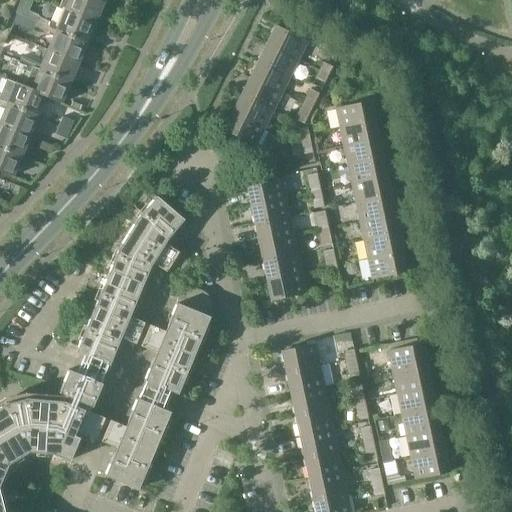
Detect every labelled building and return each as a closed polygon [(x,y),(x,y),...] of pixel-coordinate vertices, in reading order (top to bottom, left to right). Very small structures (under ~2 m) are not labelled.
[(95,22),(103,3),(97,0),(62,0),(59,8),(95,22)] [(60,26),(56,25),(54,29),(87,43),(95,22),(59,8),(57,7),(56,8),(66,12),(60,26)] [(35,28),(43,31),(47,21),(39,18),(35,28)] [(55,37),(50,51),(79,63),(87,43),(54,29),(56,25),(47,21),(43,31),(55,37)] [(275,25),(266,43),(298,59),(307,41),(275,25)] [(257,61),(289,76),(298,59),(266,43),(257,61)] [(44,66),(39,64),(37,69),(70,82),(79,63),(50,51),(44,66)] [(27,71),(31,61),(23,57),(19,68),(27,71)] [(62,103),(70,82),(37,69),(39,64),(31,61),(27,71),(30,72),(25,86),(34,90),(34,91),(46,96),(62,103)] [(249,78),(281,94),(289,76),(257,61),(249,78)] [(323,62),(319,70),(328,74),(332,67),(323,62)] [(328,74),(319,70),(315,78),(324,82),(328,74)] [(240,95),(272,111),(281,94),(249,78),(240,95)] [(34,90),(25,86),(17,83),(6,79),(0,94),(0,95),(5,98),(3,102),(37,116),(46,96),(34,91),(34,90)] [(302,104),(311,109),(319,93),(310,89),(302,104)] [(0,124),(29,136),(37,116),(3,102),(5,98),(0,95),(0,107),(5,110),(0,122),(0,124)] [(232,112),(264,128),(272,111),(240,95),(232,112)] [(339,127),(374,120),(370,100),(335,108),(339,127)] [(72,102),(70,107),(79,111),(81,105),(72,102)] [(304,124),(311,109),(302,104),(294,120),(304,124)] [(255,146),(264,128),(232,112),(223,130),(255,146)] [(339,127),(343,146),(378,139),(374,120),(339,127)] [(0,148),(21,157),(29,136),(0,124),(0,148)] [(299,142),(310,140),(307,127),(297,129),(299,142)] [(343,146),(347,165),(382,158),(378,139),(343,146)] [(313,153),(310,140),(299,142),(302,155),(313,153)] [(40,141),(37,148),(51,154),(54,147),(40,141)] [(0,172),(12,177),(21,157),(0,148),(0,172)] [(347,165),(351,184),(386,176),(382,158),(347,165)] [(306,176),(310,192),(320,190),(317,173),(306,176)] [(351,184),(355,202),(390,195),(386,176),(351,184)] [(250,205),(285,198),(281,178),(246,185),(250,205)] [(320,190),(310,192),(313,209),(324,207),(320,190)] [(355,202),(359,221),(394,214),(390,195),(355,202)] [(163,243),(183,220),(156,196),(136,219),(117,249),(75,352),(108,365),(119,338),(126,340),(135,319),(128,316),(151,262),(158,267),(170,247),(163,243)] [(250,205),(254,224),(289,217),(285,198),(250,205)] [(314,213),(318,230),(328,228),(325,211),(314,213)] [(359,221),(363,240),(398,233),(394,214),(359,221)] [(254,224),(258,243),(293,235),(289,217),(254,224)] [(328,228),(318,230),(321,247),(332,244),(328,228)] [(363,240),(367,259),(402,251),(398,233),(363,240)] [(258,243),(262,262),(297,254),(293,235),(258,243)] [(322,252),(326,268),(336,266),(333,249),(322,252)] [(406,271),(402,251),(367,259),(371,279),(406,271)] [(262,262),(266,280),(301,273),(297,254),(262,262)] [(336,266),(326,268),(329,285),(340,283),(336,266)] [(305,293),(301,273),(266,280),(270,300),(305,293)] [(209,297),(208,296),(205,292),(201,290),(197,289),(192,289),(188,289),(185,291),(183,293),(180,295),(177,299),(176,301),(164,331),(157,328),(149,349),(155,352),(144,380),(177,394),(210,313),(211,310),(212,306),(211,301),(209,297)] [(392,372),(426,365),(421,343),(388,350),(392,372)] [(281,351),(285,373),(319,366),(314,344),(281,351)] [(346,365),(357,362),(354,350),(343,352),(346,365)] [(359,375),(357,362),(346,365),(349,377),(359,375)] [(392,372),(397,393),(431,386),(426,365),(392,372)] [(285,373),(290,394),(324,387),(319,366),(285,373)] [(91,406),(100,383),(67,370),(58,393),(91,406)] [(354,403),(365,400),(361,384),(350,386),(354,403)] [(397,393),(401,415),(435,407),(431,386),(397,393)] [(290,394),(294,415),(328,408),(324,387),(290,394)] [(62,401),(44,400),(26,398),(5,403),(0,406),(0,511),(3,511),(0,500),(0,479),(2,475),(6,465),(27,452),(52,454),(68,461),(80,433),(87,436),(96,414),(88,411),(83,409),(83,410),(62,401)] [(137,489),(169,412),(136,398),(125,426),(118,423),(109,445),(116,448),(104,476),(137,489)] [(368,417),(365,400),(354,403),(358,420),(368,417)] [(401,415),(406,436),(439,429),(435,407),(401,415)] [(294,415),(299,436),(333,429),(328,408),(294,415)] [(363,445),(374,443),(370,426),(360,428),(363,445)] [(299,436),(303,457),(337,450),(333,429),(299,436)] [(406,436),(410,457),(444,450),(439,429),(406,436)] [(377,459),(374,443),(363,445),(367,462),(377,459)] [(303,457),(308,478),(342,471),(337,450),(303,457)] [(444,450),(410,457),(415,479),(449,472),(444,450)] [(368,470),(371,483),(382,481),(379,468),(368,470)] [(308,478),(312,500),(346,492),(342,471),(308,478)] [(382,481),(371,483),(374,496),(384,494),(382,481)] [(350,511),(346,492),(312,500),(314,511),(350,511)]
